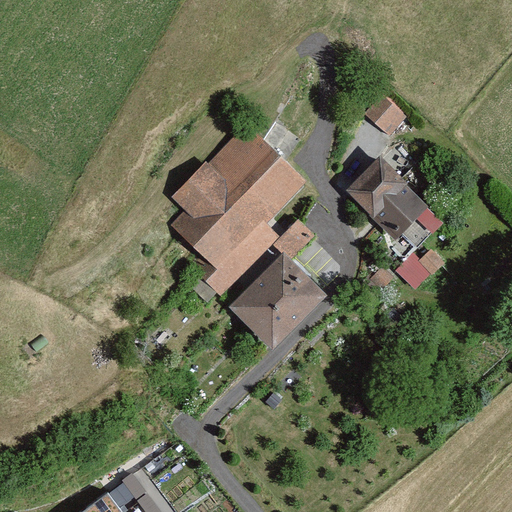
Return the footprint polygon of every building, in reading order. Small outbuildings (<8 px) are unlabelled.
[(387,93),(371,111),(395,133),(412,115),(387,93)] [(256,122),(167,206),(216,258),(205,269),(228,293),(282,243),(288,237),(272,221),(313,182),(256,122)] [(388,157),(355,188),(400,235),(406,230),(421,246),(449,220),(388,157)] [(307,218),(288,237),(282,243),(302,263),(327,238),(307,218)] [(416,286),(445,259),(428,241),(399,268),(416,286)] [(290,252),(237,304),(280,347),(333,295),(302,263),(290,252)] [(124,511),(111,494),(86,511),(124,511)]
